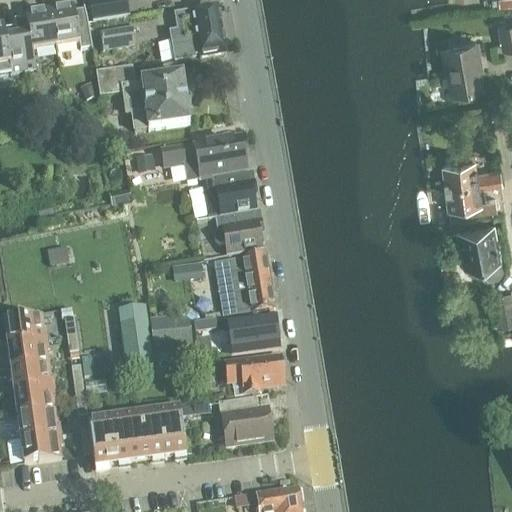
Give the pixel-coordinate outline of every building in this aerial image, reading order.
[(125,0),(87,0),(91,23),(128,17),(125,0)] [(74,13),(73,7),(53,10),(60,50),(77,47),(79,52),(91,50),(87,24),(84,12),(74,13)] [(32,54),(60,50),(53,10),(24,15),(26,22),(15,24),(23,73),(35,71),(32,54)] [(170,36),(175,65),(195,61),(195,58),(200,57),(200,60),(226,56),(218,13),(214,11),(175,18),(178,34),(170,36)] [(503,50),(511,48),(511,23),(499,26),(503,50)] [(4,26),(0,26),(0,77),(23,73),(15,24),(14,24),(15,31),(5,33),(4,26)] [(135,49),(132,31),(99,36),(102,54),(135,49)] [(451,93),(483,87),(474,43),(443,48),(451,93)] [(148,132),(148,134),(190,128),(182,81),(142,87),(142,89),(135,90),(133,72),(98,78),(101,99),(123,96),(126,119),(132,118),(134,134),(148,132)] [(80,91),(86,104),(97,99),(91,86),(80,91)] [(164,168),(184,165),(184,163),(196,161),(199,180),(246,172),(241,140),(194,148),(194,149),(182,151),(182,149),(161,152),(164,168)] [(440,166),(444,188),(500,178),(499,171),(476,175),(472,154),(451,158),(452,163),(440,166)] [(136,160),(138,172),(153,170),(151,157),(136,160)] [(201,183),(207,222),(214,221),(255,213),(254,213),(248,175),(214,181),(201,183)] [(501,184),(500,178),(444,188),(448,208),(450,220),(470,216),(498,210),(496,199),(486,201),(483,188),(501,184)] [(110,197),(112,207),(132,203),(130,193),(110,197)] [(257,227),(255,213),(214,221),(216,233),(213,238),(214,243),(218,246),(223,245),(225,259),(227,259),(261,253),(257,227)] [(492,228),(491,225),(450,233),(453,246),(460,245),(464,266),(466,266),(467,269),(476,267),(475,264),(479,263),(481,274),(488,278),(497,276),(501,270),(499,258),(498,259),(494,236),(498,236),(496,227),(492,228)] [(65,249),(47,253),(50,268),(68,264),(65,249)] [(223,320),(275,311),(267,257),(215,265),(216,275),(223,320)] [(186,269),(188,282),(203,280),(201,267),(186,269)] [(495,328),(511,324),(511,297),(511,292),(489,297),(495,328)] [(61,319),(62,322),(64,322),(73,320),(71,311),(60,312),(61,319)] [(153,372),(145,312),(121,315),(129,375),(153,372)] [(0,348),(7,347),(48,342),(47,337),(44,337),(41,318),(0,323),(0,348)] [(276,319),(227,325),(231,359),(235,358),(280,353),(276,319)] [(65,323),(67,339),(75,338),(73,321),(65,323)] [(189,327),(180,321),(178,321),(150,325),(154,353),(182,349),(192,348),(189,327)] [(214,321),(194,324),(195,333),(215,331),(214,321)] [(212,338),(198,337),(197,356),(211,356),(212,338)] [(78,354),(75,338),(67,339),(69,355),(78,354)] [(49,347),(48,342),(7,347),(10,371),(48,366),(45,347),(49,347)] [(84,379),(95,377),(92,358),(81,359),(84,379)] [(244,400),(259,398),(259,393),(285,390),(282,361),(225,368),(228,389),(233,388),(233,393),(243,392),(244,400)] [(10,371),(14,395),(55,389),(54,384),(51,385),(48,366),(10,371)] [(80,369),(71,370),(73,387),(83,385),(80,369)] [(85,402),(83,385),(73,387),(76,403),(85,402)] [(55,389),(14,395),(17,419),(55,413),(52,394),(55,394),(55,389)] [(257,414),(255,401),(219,406),(226,451),(272,444),(267,412),(257,414)] [(87,418),(87,417),(85,402),(76,403),(78,419),(87,418)] [(180,419),(193,417),(191,404),(178,405),(180,419)] [(185,458),(179,411),(133,418),(140,465),(185,458)] [(17,419),(20,442),(61,437),(61,432),(57,432),(55,413),(17,419)] [(87,424),(88,433),(92,457),(94,471),(140,465),(133,418),(87,424)] [(81,434),(84,458),(92,457),(88,433),(81,434)] [(62,461),(59,442),(62,441),(61,437),(20,442),(24,467),(62,461)] [(301,511),(298,491),(255,497),(257,511),(301,511)] [(237,509),(253,508),(252,494),(236,496),(237,509)]
